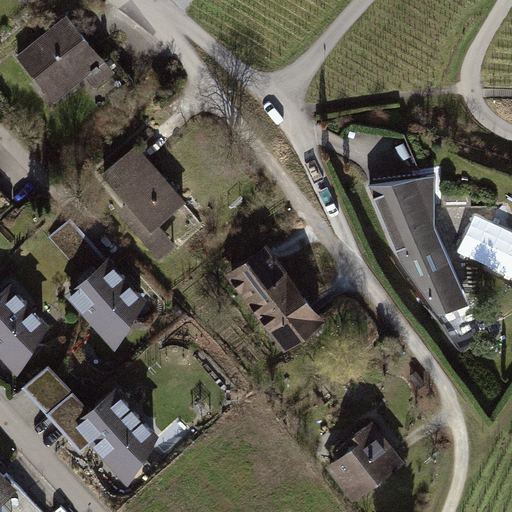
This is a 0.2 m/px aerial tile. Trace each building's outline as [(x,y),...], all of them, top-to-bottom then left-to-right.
[(68,16),(20,56),(51,92),(72,74),(101,108),(135,80),(113,54),(105,60),(68,16)] [(125,214),(162,256),(177,243),(159,223),(185,200),(137,146),(106,173),(135,206),(125,214)] [(435,175),(369,182),(402,258),(439,310),(469,302),(436,223),(435,175)] [(0,189),(0,212),(11,201),(0,189)] [(443,194),(443,206),(472,206),(472,195),(443,194)] [(77,278),(83,284),(110,260),(72,218),(51,237),(73,262),(88,249),(98,260),(83,273),(77,278)] [(73,262),(83,273),(98,260),(88,249),(73,262)] [(268,249),(233,275),(286,345),(321,319),(268,249)] [(143,297),(110,260),(83,284),(73,293),(106,330),(143,297)] [(11,285),(0,295),(0,346),(8,355),(45,322),(11,285)] [(463,353),(448,333),(441,338),(456,358),(463,353)] [(52,411),(73,391),(49,364),(27,385),(52,411)] [(155,432),(116,389),(92,412),(73,391),(52,411),(76,437),(85,429),(118,466),(155,432)] [(372,423),(355,436),(360,443),(351,450),(346,443),(338,449),(343,456),(332,464),(357,496),(401,462),(372,423)] [(0,472),(0,509),(2,511),(43,511),(8,474),(4,477),(0,472)]
